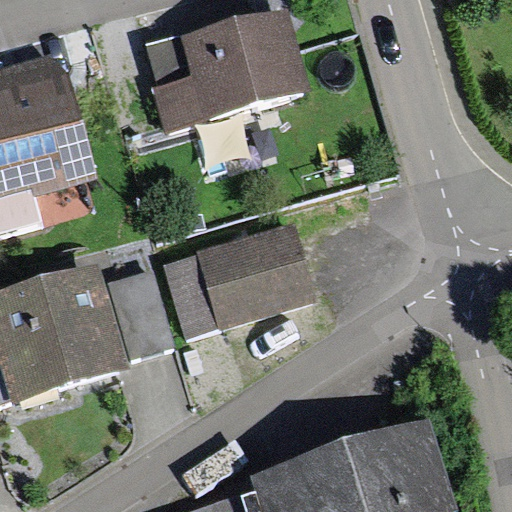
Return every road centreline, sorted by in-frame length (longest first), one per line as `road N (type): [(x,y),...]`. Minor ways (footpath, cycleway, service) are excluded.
road 1 (residential): [(79,511),(464,269)]
road 2 (residential): [(388,0),(464,269)]
road 3 (residential): [(464,269),(511,508)]
